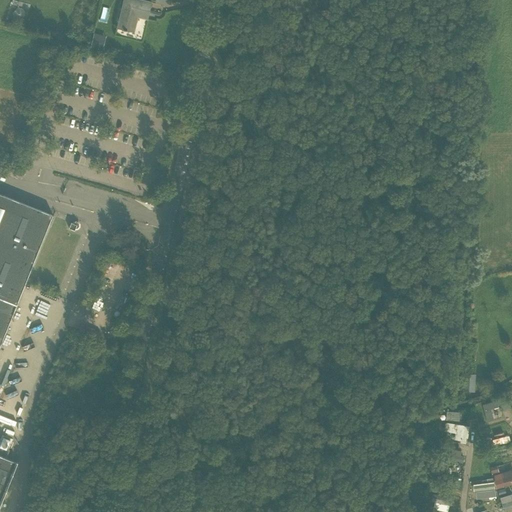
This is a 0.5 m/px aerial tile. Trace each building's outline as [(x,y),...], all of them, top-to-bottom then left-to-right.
[(144,0),(124,0),(117,28),(134,32),(137,18),(140,10),(149,13),(152,2),(144,0)] [(102,52),(104,44),(92,41),(90,49),(102,52)] [(0,194),(0,507),(18,463),(0,455),(0,347),(26,282),(27,281),(53,215),(0,194)] [(69,228),(75,231),(76,229),(77,228),(79,227),(79,226),(79,224),(78,223),(76,222),(75,222),(74,224),(71,223),(69,228)] [(475,392),(475,383),(463,383),(463,391),(475,392)] [(507,399),(500,401),(503,410),(511,408),(507,399)] [(497,400),(482,405),(487,422),(494,420),(491,409),(499,407),(497,400)] [(474,410),(466,412),(467,421),(476,419),(474,410)] [(446,412),(445,420),(459,421),(459,412),(446,412)] [(445,422),(443,432),(449,433),(449,432),(454,433),(453,439),(461,441),(462,437),(466,438),(468,438),(470,426),(459,424),(445,422)] [(493,445),(509,441),(507,435),(503,436),(502,432),(492,434),(494,439),(491,440),(491,439),(483,441),(485,450),(493,447),(493,445)] [(511,448),(497,452),(500,463),(501,463),(501,464),(511,461),(511,448)] [(442,451),(441,459),(462,463),(463,456),(460,455),(461,451),(451,449),(450,453),(442,451)] [(438,458),(436,466),(443,467),(445,460),(438,458)] [(497,466),(490,468),(492,474),(499,472),(497,466)] [(493,480),(495,489),(511,483),(511,469),(492,475),(494,480),(493,480)] [(461,481),(458,480),(459,478),(442,475),(441,484),(460,487),(461,481)] [(492,478),(487,479),(487,482),(474,484),(475,491),(493,489),(492,478)] [(433,494),(432,501),(449,505),(451,504),(452,500),(451,498),(433,494)] [(511,494),(511,495),(500,498),(503,510),(511,507),(511,494)]
